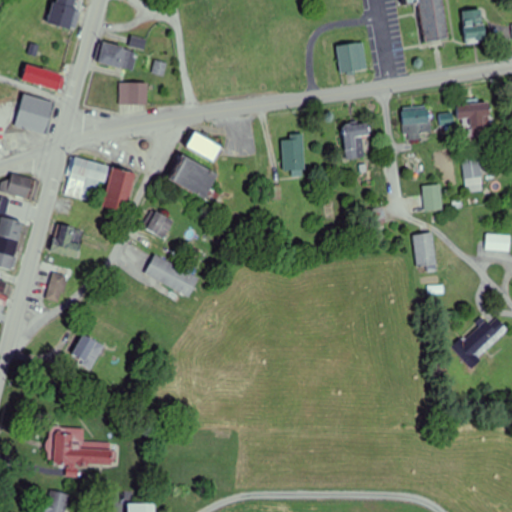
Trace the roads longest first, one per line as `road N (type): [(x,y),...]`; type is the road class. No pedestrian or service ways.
road 1 (secondary): [(511,65),(177,117),(0,165)]
road 2 (tertiary): [(0,379),(99,0)]
road 3 (residential): [(9,345),(110,257),(177,117)]
